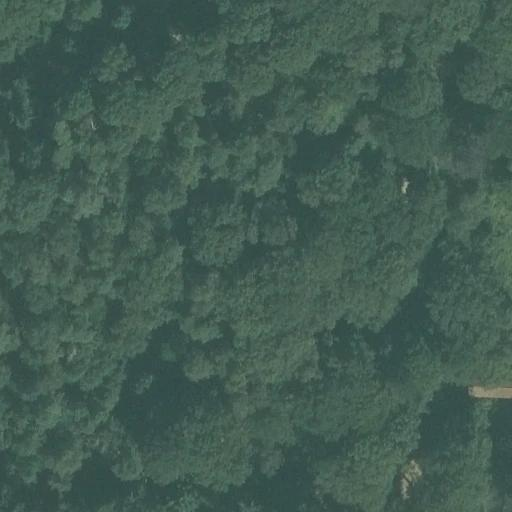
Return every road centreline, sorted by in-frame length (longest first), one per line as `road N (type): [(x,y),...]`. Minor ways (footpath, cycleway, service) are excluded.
road 1 (track): [(0,500),(165,493),(361,405),(442,396),(455,241),(455,99),(443,73)]
road 2 (track): [(431,51),(411,37),(367,27),(347,6),(234,7),(104,37),(0,87)]
road 3 (track): [(443,73),(392,213),(375,371),(319,511)]
